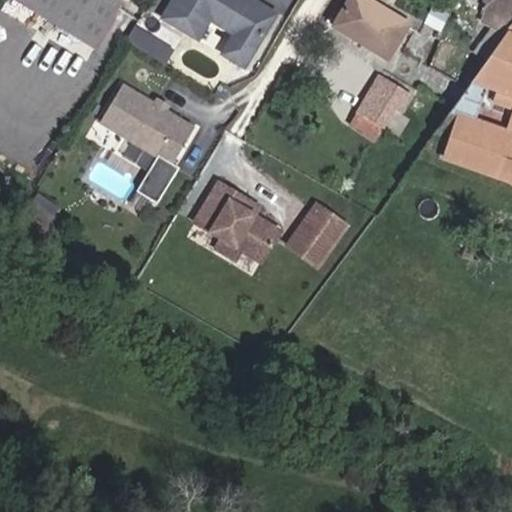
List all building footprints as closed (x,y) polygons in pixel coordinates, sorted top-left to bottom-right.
[(10,0),(94,48),(119,4),(113,0),(10,0)] [(242,69),(270,22),(234,0),(173,0),(161,20),(196,41),(208,21),(233,36),(221,56),(242,69)] [(275,14),(251,0),(234,0),(270,22),(275,14)] [(379,11),(362,0),(350,0),(350,1),(375,17),(379,11)] [(511,0),(492,0),(480,17),(509,27),(511,22),(511,0)] [(379,11),(375,17),(350,1),(332,29),(384,64),(407,29),(379,11)] [(491,104),(511,111),(511,22),(509,27),(492,52),(469,85),(484,90),(495,94),(491,104)] [(164,63),(173,48),(136,25),(127,39),(164,63)] [(373,141),(381,128),(405,92),(389,82),(367,119),(355,111),(348,121),(352,124),(350,127),(373,141)] [(466,88),(452,109),(449,113),(461,117),(447,158),(511,180),(511,135),(473,122),(484,90),(469,85),(466,88)] [(169,169),(191,133),(119,89),(97,126),(169,169)] [(252,214),(237,205),(240,199),(215,184),(192,224),(220,240),(214,250),(234,260),(240,250),(260,262),(279,229),(252,214)] [(252,214),(255,207),(240,199),(237,205),(252,214)] [(345,225),(317,206),(288,246),(317,266),(345,225)]
